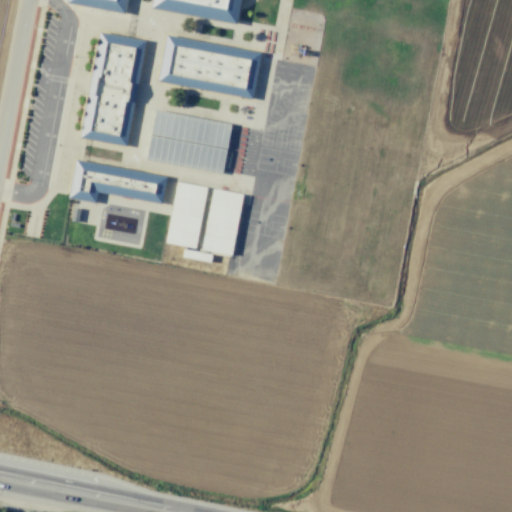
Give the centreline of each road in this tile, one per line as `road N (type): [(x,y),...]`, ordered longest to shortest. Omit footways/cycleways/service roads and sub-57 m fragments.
road 1 (secondary): [(0,479),(167,511)]
road 2 (residential): [(0,133),(25,0)]
